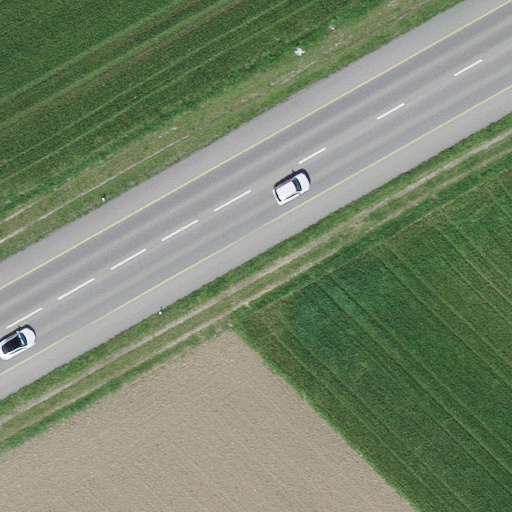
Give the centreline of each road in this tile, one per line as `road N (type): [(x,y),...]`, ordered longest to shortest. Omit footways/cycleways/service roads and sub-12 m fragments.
road 1 (track): [(0,436),(511,142)]
road 2 (primary): [(0,330),(511,41)]
road 3 (track): [(397,0),(0,225)]
